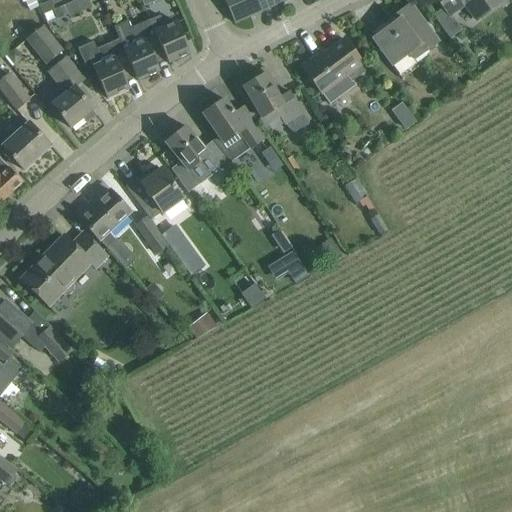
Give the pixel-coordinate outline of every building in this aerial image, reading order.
[(55,10),(54,11),(57,18),(67,14),(69,17),(91,7),(88,0),(75,0),(64,5),(54,10),(55,10)] [(255,0),(242,0),(250,17),(261,12),(255,0)] [(255,0),(261,12),(282,3),(280,0),(255,0)] [(476,20),(502,1),(502,0),(437,0),(445,10),(435,17),(438,22),(448,15),(449,16),(464,5),(476,20)] [(44,15),(54,11),(55,10),(54,10),(51,2),(40,7),(44,15)] [(371,38),(388,61),(392,66),(408,54),(413,60),(438,42),(410,3),(392,17),(395,21),(371,38)] [(150,19),(167,60),(173,57),(175,60),(190,54),(176,22),(164,27),(159,15),(150,19)] [(114,26),(136,77),(143,75),(144,78),(159,71),(156,65),(167,60),(150,19),(130,28),(127,20),(114,26)] [(93,68),(105,95),(112,92),(113,95),(129,89),(125,82),(136,77),(114,26),(119,39),(96,49),(93,42),(77,49),(87,70),(93,68)] [(46,63),(61,51),(44,29),(29,41),(34,48),(46,63)] [(316,56),(301,67),(313,83),(321,93),(329,104),(354,86),(351,82),(365,72),(360,65),(362,64),(355,55),(344,39),(318,58),(316,56)] [(51,104),(58,112),(70,128),(93,110),(74,87),(84,79),(67,58),(48,73),(65,94),(51,104)] [(0,81),(0,88),(16,109),(30,98),(10,73),(0,81)] [(283,126),(286,124),(287,126),(294,132),(308,123),(289,92),(279,98),(265,74),(242,87),(253,104),(261,118),(274,110),(283,126)] [(238,119),(224,99),(202,114),(214,130),(217,136),(212,141),(220,151),(224,157),(227,160),(229,162),(265,138),(259,129),(248,113),(238,119)] [(402,107),(394,114),(401,123),(410,116),(402,107)] [(0,147),(1,146),(10,156),(23,170),(50,146),(28,122),(5,143),(0,138),(0,147)] [(187,171),(198,184),(211,174),(227,160),(224,157),(220,151),(212,141),(203,148),(185,126),(165,143),(187,171)] [(0,202),(22,182),(8,167),(8,168),(0,159),(0,202)] [(125,185),(137,202),(150,220),(161,213),(162,214),(183,200),(160,169),(150,176),(146,170),(125,185)] [(374,209),(356,178),(349,182),(348,192),(354,203),(358,201),(366,214),(374,209)] [(106,249),(125,268),(134,261),(134,256),(120,240),(115,240),(107,232),(129,211),(110,191),(79,219),(106,249)] [(147,218),(135,226),(155,253),(167,245),(147,218)] [(335,232),(347,254),(355,249),(343,228),(335,232)] [(21,279),(35,293),(48,306),(61,293),(65,295),(69,294),(73,291),(73,286),(71,282),(90,263),(95,268),(107,257),(82,233),(72,244),(63,236),(21,279)] [(331,237),(320,245),(330,261),(342,253),(331,237)] [(198,258),(188,244),(174,255),(184,269),(198,258)] [(299,265),(288,273),(294,282),(306,275),(299,265)] [(0,306),(0,338),(10,347),(31,324),(4,301),(0,306)] [(187,328),(196,338),(216,326),(206,313),(187,328)] [(37,338),(59,362),(71,351),(49,328),(37,338)] [(0,395),(22,368),(9,357),(2,366),(0,364),(0,395)] [(16,432),(22,437),(26,441),(34,431),(0,402),(0,420),(15,433),(16,432)] [(147,442),(145,440),(135,429),(121,441),(133,454),(147,442)] [(0,480),(6,485),(17,471),(0,457),(0,480)]
